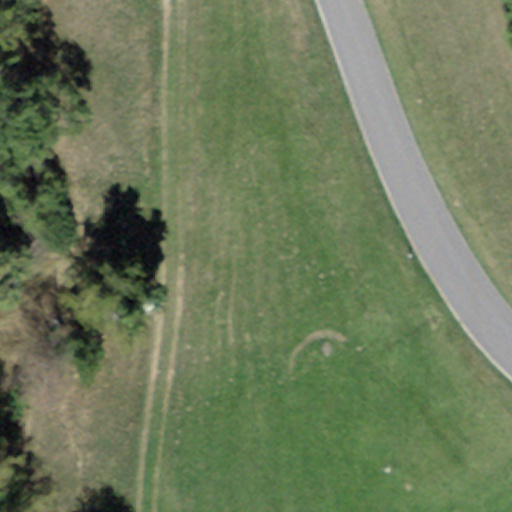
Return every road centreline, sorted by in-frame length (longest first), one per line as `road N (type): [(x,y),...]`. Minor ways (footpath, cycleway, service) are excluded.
road 1 (track): [(156,0),(164,290),(151,511)]
road 2 (tertiary): [(331,0),(422,221),(511,347)]
